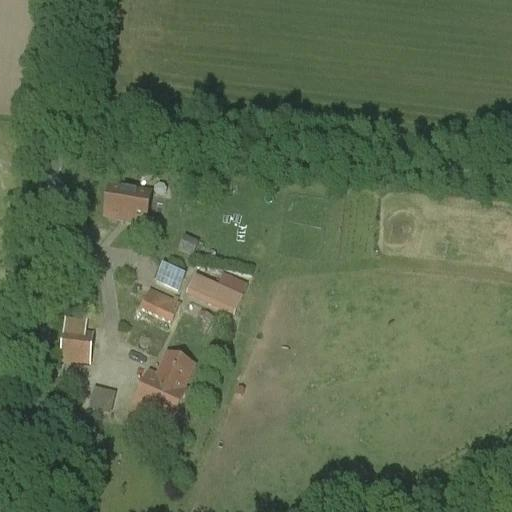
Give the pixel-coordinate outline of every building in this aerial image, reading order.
[(108,187),(103,223),(146,230),(152,195),(108,187)] [(167,266),(158,284),(183,295),(192,277),(167,266)] [(195,281),(189,297),(234,318),(241,302),(195,281)] [(167,337),(181,307),(151,293),(137,323),(167,337)] [(94,337),(86,336),(87,324),(66,322),(60,367),(90,370),(94,337)] [(184,392),(194,370),(168,358),(158,379),(149,375),(133,412),(171,429),(187,393),(184,392)] [(92,389),(86,407),(111,416),(118,397),(92,389)]
